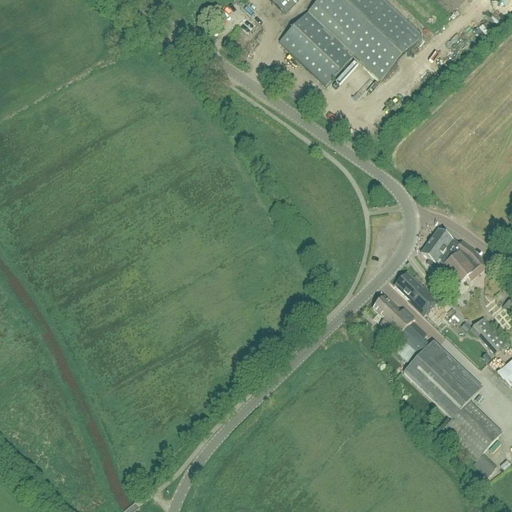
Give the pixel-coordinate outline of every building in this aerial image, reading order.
[(267,0),(284,17),(300,0),(267,0)] [(322,0),(279,46),(325,90),(354,59),(380,84),(422,40),(379,0),(322,0)] [(500,2),(496,6),(505,16),(510,12),(500,2)] [(375,127),(368,127),(368,135),(376,135),(376,132),(385,132),(386,119),(375,119),(375,127)] [(474,254),(461,244),(458,248),(437,233),(433,238),(429,244),(420,256),(429,263),(426,267),(433,271),(437,269),(455,290),(474,274),(477,277),(479,275),(480,276),(487,270),(474,254)] [(408,305),(423,320),(438,304),(423,289),(422,291),(406,276),(394,289),(409,304),(408,305)] [(502,436),(469,405),(483,391),(433,344),(429,348),(423,342),(426,339),(412,325),(415,323),(403,312),(400,315),(384,300),(372,312),(383,323),(379,328),(400,348),(395,354),(409,369),(403,376),(451,422),(442,433),(475,464),(473,467),(487,480),(493,473),(479,460),(502,436)] [(511,300),(502,309),(511,320),(511,300)] [(483,320),(470,332),(493,358),(506,347),(483,320)] [(484,361),(478,369),(485,374),(491,366),(484,361)] [(494,368),(499,372),(505,366),(500,362),(494,368)] [(505,380),(511,375),(511,363),(499,372),(505,380)]
